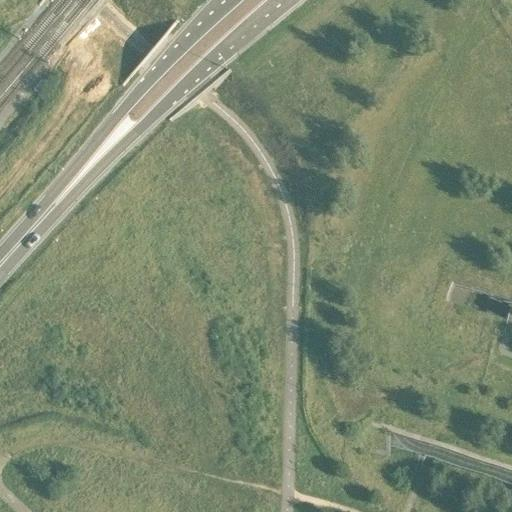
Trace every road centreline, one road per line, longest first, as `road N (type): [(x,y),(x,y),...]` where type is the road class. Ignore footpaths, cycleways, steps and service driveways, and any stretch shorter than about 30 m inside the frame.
road 1 (secondary): [(81,173),(285,0)]
road 2 (secondary): [(233,0),(129,102),(81,173)]
